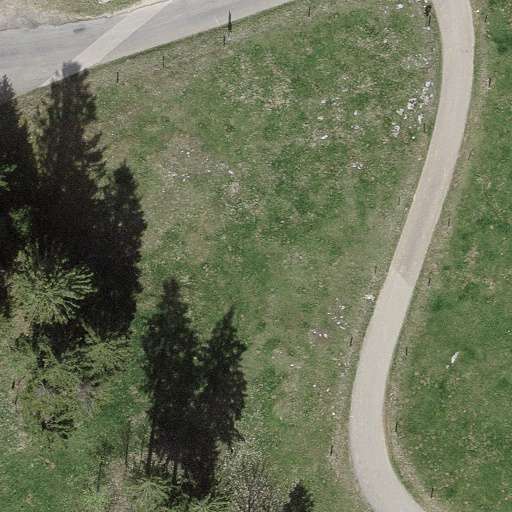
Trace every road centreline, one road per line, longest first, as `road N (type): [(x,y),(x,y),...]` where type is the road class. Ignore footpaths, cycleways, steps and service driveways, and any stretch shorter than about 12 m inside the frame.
road 1 (track): [(449,0),(451,125),(374,362),(380,479),(411,511)]
road 2 (tertiary): [(230,0),(1,69)]
